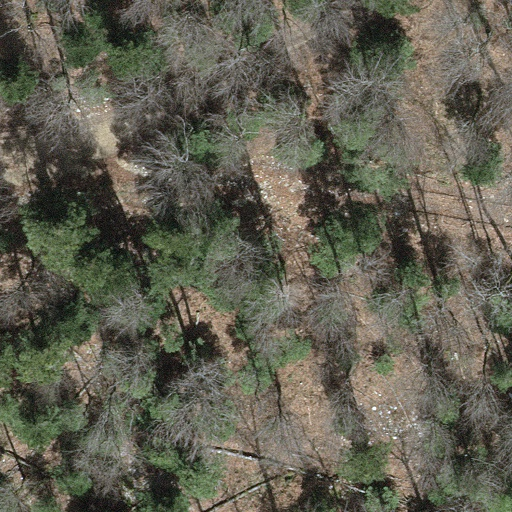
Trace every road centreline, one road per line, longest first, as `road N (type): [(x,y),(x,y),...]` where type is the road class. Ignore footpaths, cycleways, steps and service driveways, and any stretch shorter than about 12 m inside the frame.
road 1 (track): [(41,137),(511,210)]
road 2 (track): [(440,0),(58,136),(0,140)]
